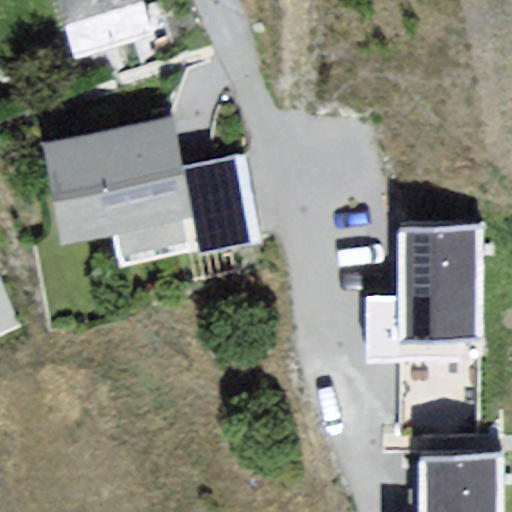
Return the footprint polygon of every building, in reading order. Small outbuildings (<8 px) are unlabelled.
[(149,0),(72,0),(86,58),(159,42),(149,0)] [(175,127),(50,146),(65,238),(197,216),(203,253),(264,243),(252,169),(183,180),(175,127)] [(483,234),(415,231),(410,341),(479,344),(483,234)] [(0,344),(26,334),(5,279),(0,280),(0,344)] [(496,511),(497,469),(429,469),(429,511),(496,511)]
